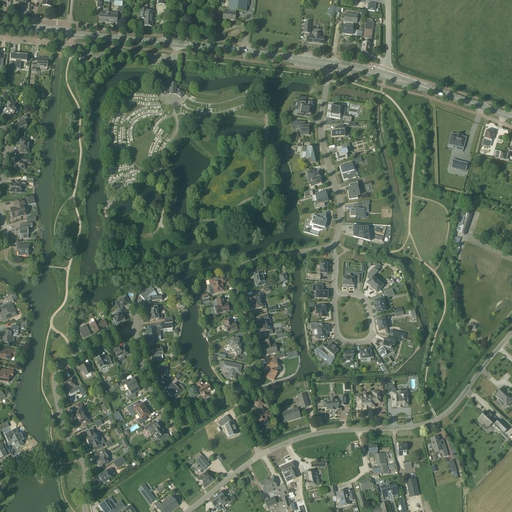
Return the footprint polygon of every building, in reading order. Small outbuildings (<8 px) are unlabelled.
[(223,19),(228,20),(235,21),(236,13),(236,10),(246,11),(247,0),(229,0),(228,9),(229,9),(229,12),(224,11),(223,19)] [(367,11),(375,12),(376,4),(368,3),(367,11)] [(328,13),(332,16),(337,7),(333,5),(328,13)] [(140,19),(144,19),(143,26),(152,27),(154,12),(147,11),(147,9),(141,9),(140,19)] [(109,23),(110,15),(109,15),(109,12),(109,15),(106,15),(106,12),(100,12),(99,22),(108,23),(109,23)] [(109,23),(111,23),(111,25),(113,25),(113,23),(117,24),(118,13),(112,12),(112,15),(110,15),(109,23)] [(343,22),(357,24),(358,15),(344,13),(343,22)] [(374,23),(367,22),(365,22),(363,39),(371,40),(374,23)] [(342,35),(352,36),(353,27),(343,26),(342,35)] [(309,36),(308,43),(323,44),(324,38),(320,37),(320,34),(313,34),(313,37),(309,36)] [(363,42),(361,53),(369,54),(370,43),(363,42)] [(11,53),(11,60),(16,61),(16,64),(10,63),(11,63),(11,66),(16,66),(15,68),(21,70),(21,61),(27,62),(28,55),(20,54),(20,56),(16,55),(17,54),(11,53)] [(32,64),(32,72),(36,72),(37,67),(43,67),(43,68),(44,68),(47,68),(47,67),(48,66),(48,65),(48,59),(44,58),(44,59),(37,59),(37,65),(36,65),(36,64),(32,64)] [(184,93),(179,90),(176,88),(177,84),(170,83),(170,87),(167,89),(166,88),(163,90),(161,91),(163,97),(169,94),(176,95),(181,98),(184,93)] [(9,107),(5,112),(11,117),(15,113),(16,114),(19,111),(14,106),(16,103),(11,99),(7,105),(9,107)] [(312,104),(300,102),(299,115),(310,117),(312,104)] [(331,105),(330,110),(331,110),(330,118),(340,120),(340,119),(344,120),(344,123),(351,123),(352,117),(340,115),(342,107),(336,106),(336,105),(331,105)] [(19,123),(15,125),(18,131),(27,126),(25,123),(27,122),(26,120),(27,119),(28,119),(28,118),(28,117),(26,115),(25,115),(25,116),(24,117),(18,120),(19,123)] [(300,130),(300,136),(309,136),(308,131),(310,131),(310,129),(309,125),(305,126),(305,122),(297,121),(297,126),(299,126),(299,130),(300,130)] [(331,130),(331,138),(345,137),(344,129),(344,126),(336,126),(337,130),(331,130)] [(484,139),(482,143),(490,145),(491,141),(492,141),(494,133),(490,131),(489,130),(488,130),(486,130),(484,138),(484,139)] [(458,148),(457,151),(462,152),(463,149),(466,137),(462,136),(455,134),(455,135),(451,133),(448,145),(458,148)] [(20,138),(19,143),(20,144),(20,153),(29,154),(30,144),(30,140),(29,140),(25,139),(25,138),(20,138)] [(335,154),(337,161),(347,158),(346,154),(348,154),(347,151),(351,150),(349,144),(341,146),(342,150),(339,151),(340,152),(335,154)] [(312,148),(302,147),(301,152),(306,153),(305,161),(304,161),(305,166),(310,165),(310,164),(316,163),(313,153),(311,153),(312,148)] [(353,163),(339,167),(341,174),(342,174),(343,180),(348,179),(353,178),(352,174),(355,173),(353,167),(352,165),(361,161),(362,162),(361,158),(352,160),(353,160),(353,163)] [(14,169),(24,170),(25,163),(30,164),(30,159),(22,159),(22,162),(15,161),(14,169)] [(467,164),(453,160),(451,168),(465,171),(467,164)] [(310,184),(311,187),(321,184),(320,180),(320,179),(319,177),(318,173),(315,173),(314,170),(306,172),(307,176),(310,175),(312,183),(310,184)] [(10,192),(21,193),(22,186),(26,186),(26,182),(17,181),(16,184),(11,184),(10,192)] [(350,196),(350,198),(359,196),(358,189),(358,187),(357,187),(356,183),(359,183),(359,182),(349,185),(350,185),(351,188),(348,189),(349,193),(348,193),(349,196),(350,196)] [(326,197),(325,193),(315,195),(317,201),(314,202),(316,209),(325,207),(324,203),(328,202),(327,199),(326,197)] [(13,204),(14,207),(10,208),(11,209),(13,219),(26,215),(24,206),(25,206),(24,201),(13,204)] [(353,212),(350,212),(350,217),(355,217),(355,218),(365,218),(365,213),(368,213),(368,205),(352,206),(353,212)] [(472,212),(468,211),(462,209),(456,231),(457,231),(458,232),(458,233),(464,235),(472,212)] [(326,214),(312,216),(312,220),(315,220),(313,225),(313,228),(312,228),(320,230),(321,230),(322,230),(323,230),(323,229),(323,228),(324,228),(326,220),(323,219),(323,218),(325,219),(325,214),(326,214)] [(19,230),(15,230),(16,234),(19,234),(19,235),(20,235),(21,239),(28,238),(28,234),(29,234),(28,228),(32,228),(32,223),(20,224),(20,228),(19,228),(19,230)] [(368,227),(353,226),(353,237),(369,242),(368,227)] [(30,244),(16,245),(16,250),(18,250),(18,256),(29,256),(29,252),(30,252),(30,244)] [(320,273),(327,274),(327,269),(327,268),(327,263),(320,263),(320,271),(318,271),(317,275),(320,275),(320,273)] [(370,280),(366,284),(370,287),(372,290),(373,289),(376,293),(377,293),(382,286),(383,286),(382,286),(379,283),(380,282),(377,279),(376,280),(372,276),(377,271),(374,268),(369,273),(367,278),(370,280)] [(256,273),(253,274),(254,279),(255,279),(255,281),(256,287),(261,286),(263,286),(264,288),(268,287),(267,284),(265,285),(261,271),(258,272),(255,272),(256,273)] [(347,278),(343,277),(342,285),(346,286),(350,286),(354,286),(354,280),(358,280),(358,274),(354,273),(354,278),(350,278),(350,276),(350,275),(348,275),(347,276),(347,277),(347,278)] [(214,279),(209,280),(210,286),(209,287),(210,289),(211,290),(213,290),(214,294),(224,291),(224,290),(224,288),(223,288),(223,287),(222,283),(226,282),(225,282),(226,281),(226,279),(225,278),(224,277),(217,278),(217,279),(215,279),(214,279)] [(323,285),(313,285),(312,292),(316,292),(316,295),(315,295),(315,298),(316,298),(316,299),(328,299),(328,292),(320,292),(320,285),(323,286),(323,285)] [(141,296),(140,296),(144,300),(145,299),(145,300),(147,298),(147,299),(146,299),(146,300),(146,301),(147,301),(147,302),(148,302),(149,302),(150,302),(150,301),(151,301),(151,300),(152,302),(162,301),(161,297),(157,298),(157,297),(157,296),(157,295),(156,295),(156,294),(156,293),(155,292),(154,292),(154,291),(150,287),(141,295),(141,296)] [(391,289),(385,293),(388,298),(394,295),(391,289)] [(11,291),(7,294),(8,297),(11,296),(12,295),(13,297),(13,296),(14,299),(15,299),(15,300),(16,300),(16,299),(17,299),(17,298),(17,297),(15,293),(14,293),(14,292),(13,292),(13,293),(12,293),(11,291)] [(250,304),(261,302),(260,299),(262,298),(263,297),(262,292),(258,293),(259,296),(250,298),(250,301),(250,304)] [(0,307),(0,313),(3,321),(7,320),(10,319),(9,319),(16,316),(11,304),(14,303),(12,297),(2,301),(4,306),(0,307)] [(129,304),(126,297),(118,301),(121,308),(129,304)] [(216,307),(216,310),(217,314),(223,313),(226,313),(226,312),(229,311),(228,305),(225,306),(223,298),(216,300),(218,306),(216,307)] [(374,301),(374,302),(375,306),(374,306),(375,309),(376,313),(377,313),(385,312),(386,311),(385,307),(386,307),(385,303),(384,303),(383,300),(383,299),(374,301)] [(250,304),(251,308),(252,307),(253,310),(262,308),(263,310),(266,309),(265,305),(264,304),(262,304),(261,302),(250,304)] [(319,313),(319,318),(325,317),(325,313),(327,313),(326,305),(315,306),(316,314),(319,313)] [(149,308),(149,309),(149,313),(150,316),(150,320),(158,319),(158,321),(162,320),(161,310),(157,310),(157,307),(149,308)] [(113,319),(111,321),(114,325),(116,324),(116,325),(119,323),(119,322),(120,322),(121,322),(124,321),(122,316),(125,315),(122,309),(116,312),(117,314),(112,317),(113,319)] [(258,327),(258,328),(267,325),(268,319),(267,315),(261,317),(262,321),(257,322),(257,324),(257,325),(257,327),(258,327)] [(389,317),(377,320),(378,325),(378,326),(379,331),(387,329),(386,325),(387,325),(389,318),(389,317)] [(231,318),(223,321),(226,329),(225,330),(226,331),(227,332),(228,334),(237,330),(235,323),(233,324),(232,322),(231,318)] [(98,321),(90,325),(92,329),(93,331),(94,331),(95,334),(103,330),(102,328),(107,326),(104,320),(99,323),(98,321)] [(318,339),(318,340),(326,339),(326,333),(328,333),(327,331),(328,330),(328,326),(325,326),(317,327),(317,323),(310,324),(311,330),(317,330),(318,335),(316,336),(316,339),(318,339)] [(147,329),(147,338),(147,339),(147,341),(148,341),(148,342),(157,341),(161,340),(160,330),(162,330),(162,329),(166,329),(165,324),(160,325),(161,329),(160,329),(160,328),(156,329),(156,328),(147,329)] [(2,335),(3,335),(3,340),(2,340),(2,343),(4,343),(13,344),(13,343),(11,343),(11,342),(12,342),(13,342),(14,342),(14,341),(14,338),(13,337),(12,337),(12,333),(18,334),(19,328),(19,327),(18,327),(18,326),(17,326),(17,325),(16,325),(11,326),(9,331),(8,331),(8,330),(7,329),(6,329),(5,329),(4,329),(4,330),(3,331),(3,330),(2,335)] [(86,325),(78,329),(83,339),(91,335),(86,325)] [(267,325),(258,328),(258,329),(258,331),(259,331),(260,333),(264,332),(266,336),(273,334),(272,329),(269,330),(267,325)] [(389,333),(389,335),(389,336),(404,340),(406,334),(390,330),(389,333)] [(230,342),(228,345),(231,347),(229,350),(231,353),(235,353),(237,355),(240,355),(241,352),(239,349),(240,348),(239,346),(239,345),(238,343),(240,340),(238,338),(234,338),(233,341),(230,342)] [(378,351),(382,357),(386,355),(385,353),(390,350),(390,349),(391,349),(391,348),(391,345),(394,346),(395,342),(385,339),(380,347),(381,348),(378,351)] [(267,346),(263,347),(265,355),(277,352),(275,344),(273,345),(271,340),(265,341),(266,345),(267,345),(267,346)] [(322,346),(314,351),(317,356),(318,355),(324,359),(326,356),(330,359),(327,362),(331,365),(335,357),(334,356),(338,351),(335,348),(336,348),(335,347),(334,346),(333,346),(330,344),(325,350),(323,349),(322,346)] [(153,355),(151,355),(152,362),(161,359),(160,356),(163,355),(162,349),(162,350),(161,346),(151,349),(152,353),(153,352),(154,354),(153,354),(153,355)] [(119,347),(113,350),(117,357),(122,355),(124,357),(129,354),(126,348),(123,349),(122,348),(120,349),(119,347)] [(1,352),(0,356),(0,358),(10,360),(10,356),(15,357),(15,351),(4,349),(4,352),(1,352)] [(360,350),(361,359),(361,361),(366,361),(366,359),(373,358),(373,355),(370,355),(370,349),(360,350)] [(354,351),(344,352),(345,356),(343,356),(344,361),(353,361),(353,356),(354,356),(354,351)] [(95,359),(96,360),(96,359),(101,369),(100,369),(102,368),(104,369),(112,365),(108,356),(108,357),(104,359),(103,356),(95,359)] [(266,377),(273,380),(277,374),(278,373),(279,372),(280,371),(280,369),(279,368),(279,367),(277,366),(275,359),(267,361),(269,368),(268,368),(269,368),(269,369),(269,370),(268,370),(269,371),(266,377)] [(221,370),(228,371),(229,371),(228,378),(234,380),(236,373),(238,373),(240,371),(241,366),(223,362),(221,370)] [(86,364),(79,368),(81,372),(82,371),(85,376),(91,373),(91,374),(94,373),(90,365),(87,366),(86,364)] [(158,372),(156,373),(157,376),(158,376),(160,382),(162,382),(162,383),(163,383),(164,382),(164,381),(168,379),(164,372),(167,369),(165,365),(157,369),(158,372)] [(0,369),(0,381),(8,383),(9,376),(13,377),(13,371),(2,370),(0,369)] [(73,378),(65,382),(66,384),(65,385),(67,388),(67,389),(69,391),(72,390),(72,389),(78,387),(73,378)] [(125,385),(128,390),(137,385),(134,380),(128,383),(126,381),(120,384),(122,387),(125,385)] [(196,384),(198,388),(197,388),(202,396),(204,399),(208,396),(207,393),(211,391),(207,383),(203,385),(201,381),(196,384)] [(392,393),(393,407),(408,406),(408,403),(409,402),(409,401),(409,400),(409,399),(409,398),(408,398),(408,397),(407,391),(403,391),(402,391),(401,391),(400,391),(399,391),(398,391),(397,391),(396,392),(392,383),(386,384),(386,393),(392,393)] [(169,390),(167,392),(172,398),(177,393),(177,394),(177,393),(178,394),(182,390),(179,387),(179,386),(177,388),(173,384),(168,389),(169,389),(169,390)] [(137,385),(128,390),(131,395),(127,398),(129,401),(136,397),(134,394),(140,391),(137,386),(137,385)] [(509,404),(510,405),(510,404),(511,402),(511,395),(510,394),(511,393),(510,393),(509,392),(508,392),(504,388),(502,391),(501,390),(498,393),(499,394),(496,396),(500,399),(498,401),(502,405),(502,404),(503,403),(507,406),(509,404)] [(373,396),(368,396),(368,395),(367,395),(367,394),(366,394),(365,394),(364,394),(364,395),(363,395),(363,396),(363,397),(357,397),(358,408),(364,408),(364,409),(369,408),(369,407),(375,407),(374,402),(380,401),(379,392),(373,393),(373,396)] [(309,406),(305,393),(297,396),(301,409),(309,406)] [(326,407),(327,410),(331,409),(331,410),(335,410),(335,409),(339,409),(338,405),(340,405),(340,406),(346,405),(345,397),(340,397),(340,400),(338,401),(338,400),(334,400),(334,399),(330,400),(326,401),(323,401),(323,408),(326,407)] [(254,413),(256,417),(255,418),(256,421),(258,421),(259,425),(260,426),(260,425),(268,422),(266,418),(270,416),(270,414),(269,413),(269,414),(268,411),(264,413),(263,410),(263,409),(262,409),(261,407),(265,405),(263,398),(255,402),(257,408),(258,408),(259,411),(255,412),(254,413)] [(135,411),(137,415),(147,409),(144,405),(144,406),(142,404),(139,406),(136,402),(127,408),(130,414),(135,411)] [(84,414),(82,411),(84,410),(80,403),(74,406),(75,409),(75,411),(72,413),(73,415),(72,415),(73,416),(73,417),(74,418),(75,419),(84,414)] [(147,409),(137,415),(139,418),(137,420),(140,425),(146,421),(144,418),(149,415),(148,413),(149,412),(147,409)] [(297,409),(282,414),(284,421),(292,419),(292,420),(300,417),(297,409)] [(492,423),(496,427),(499,425),(502,428),(501,430),(504,433),(509,428),(500,420),(497,423),(495,421),(491,417),(491,416),(489,414),(489,415),(486,412),(481,417),(478,420),(480,422),(481,422),(483,424),(482,426),(485,430),(492,423)] [(84,414),(75,419),(75,420),(76,422),(76,423),(76,422),(77,422),(78,424),(81,423),(83,424),(84,427),(91,423),(87,416),(85,417),(84,414)] [(223,425),(224,424),(225,425),(230,437),(238,434),(233,422),(230,423),(229,419),(226,416),(220,421),(223,425)] [(149,438),(161,429),(160,429),(156,424),(154,425),(152,422),(144,429),(146,432),(147,431),(151,436),(149,438)] [(88,442),(96,438),(91,428),(85,431),(86,434),(85,435),(86,436),(85,437),(88,442)] [(161,429),(149,438),(154,435),(155,437),(154,437),(157,442),(159,440),(161,443),(166,440),(164,437),(163,436),(165,434),(161,429)] [(24,444),(22,440),(24,439),(21,434),(19,434),(17,431),(12,433),(11,431),(4,434),(8,442),(12,440),(16,448),(18,447),(19,448),(21,446),(21,445),(24,444)] [(438,436),(430,439),(434,453),(442,451),(444,457),(448,456),(444,442),(440,443),(438,436)] [(101,448),(96,438),(88,442),(91,448),(92,447),(92,449),(93,448),(95,451),(101,448)] [(125,439),(117,443),(119,446),(123,444),(125,448),(128,446),(125,439)] [(397,448),(397,456),(401,456),(401,451),(407,451),(406,445),(398,445),(398,447),(397,448)] [(377,454),(377,453),(377,446),(368,446),(369,452),(367,452),(367,456),(367,458),(375,457),(374,455),(377,454)] [(96,462),(98,464),(97,465),(100,468),(102,467),(103,466),(102,466),(108,462),(106,459),(109,457),(105,452),(100,456),(102,459),(96,462)] [(384,453),(377,454),(374,455),(375,457),(376,466),(377,465),(387,463),(384,453)] [(202,455),(196,461),(204,470),(210,465),(202,455)] [(414,467),(413,459),(409,460),(410,462),(402,464),(403,469),(414,467)] [(456,472),(453,460),(448,462),(451,473),(456,472)] [(285,478),(291,476),(293,480),(299,477),(292,462),(280,467),(285,478)] [(387,463),(377,465),(378,467),(372,468),(373,475),(382,474),(383,475),(389,474),(387,463)] [(103,484),(112,478),(111,477),(115,475),(111,469),(107,471),(98,477),(100,479),(99,479),(101,482),(102,481),(103,484)] [(305,473),(307,482),(306,483),(307,488),(320,485),(318,477),(317,477),(316,470),(305,473)] [(206,471),(196,479),(204,488),(214,480),(206,471)] [(273,489),(277,487),(273,478),(267,481),(266,479),(259,482),(264,493),(266,492),(267,494),(274,492),(273,489)] [(359,482),(362,491),(373,488),(370,478),(359,482)] [(415,479),(406,481),(409,498),(418,496),(415,479)] [(386,485),(380,487),(383,500),(398,496),(397,492),(398,492),(398,491),(397,489),(397,487),(396,485),(395,485),(395,483),(392,484),(388,485),(388,484),(388,485),(387,486),(386,484),(386,485)] [(149,491),(145,484),(138,489),(138,490),(142,496),(149,491)] [(231,491),(234,493),(239,487),(237,485),(231,491)] [(337,492),(341,507),(351,504),(349,499),(351,499),(351,500),(354,500),(352,494),(350,495),(350,496),(349,497),(347,490),(337,492)] [(149,491),(142,496),(149,504),(156,499),(149,491)] [(220,492),(215,496),(222,505),(223,506),(227,503),(226,502),(228,500),(225,497),(224,497),(220,492)] [(362,493),(356,495),(360,508),(366,506),(362,493)] [(118,511),(119,511),(128,506),(125,503),(120,506),(113,496),(101,504),(106,511),(110,511),(116,508),(118,511)] [(222,505),(215,496),(209,500),(214,507),(216,509),(222,505)] [(155,505),(160,511),(170,511),(179,505),(172,497),(161,505),(159,502),(155,505)] [(276,503),(274,498),(265,502),(267,508),(276,503)]
